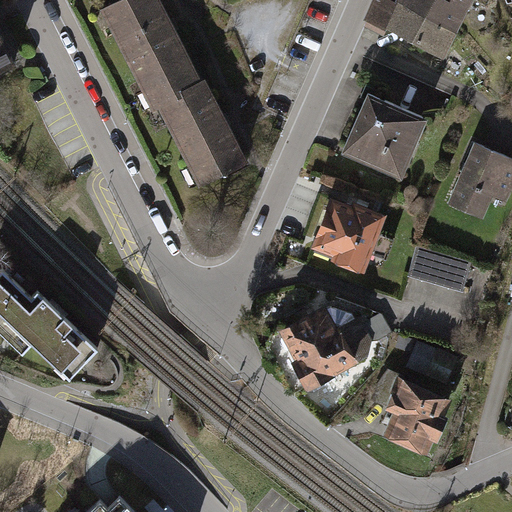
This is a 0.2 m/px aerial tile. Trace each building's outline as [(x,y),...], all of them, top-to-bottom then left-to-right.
[(167,0),(118,0),(105,6),(156,104),(208,77),(167,0)] [(460,31),(389,0),(374,0),(366,21),(445,58),(460,31)] [(399,0),(398,3),(460,31),(476,0),(399,0)] [(0,75),(11,71),(0,41),(0,75)] [(250,162),(208,77),(156,104),(201,187),(250,162)] [(431,116),(370,89),(343,153),(404,179),(431,116)] [(511,194),(511,155),(476,139),(443,206),(483,226),(494,205),(504,210),(511,194)] [(390,214),(334,191),(309,253),(365,275),(390,214)] [(467,292),(476,258),(423,245),(414,278),(467,292)] [(32,297),(3,270),(0,273),(0,334),(22,356),(31,345),(71,381),(100,350),(38,291),(32,297)] [(278,330),(311,390),(368,364),(375,341),(361,317),(358,319),(355,314),(328,305),(278,330)] [(470,316),(431,305),(421,338),(460,349),(470,316)] [(455,393),(401,370),(374,434),(428,457),(455,393)] [(136,511),(111,485),(80,511),(136,511)]
